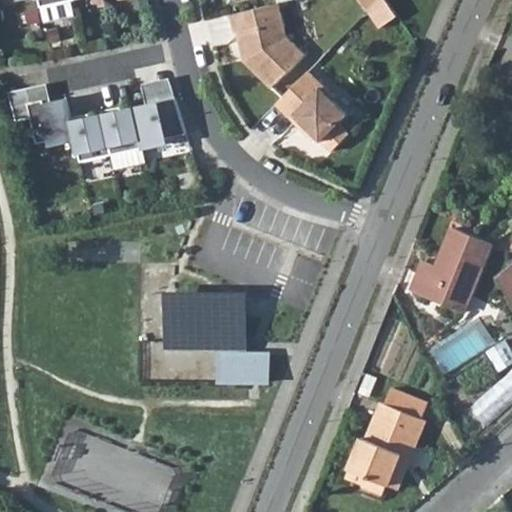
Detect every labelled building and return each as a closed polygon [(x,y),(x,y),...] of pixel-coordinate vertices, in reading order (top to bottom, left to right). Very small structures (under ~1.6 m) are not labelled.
[(358,0),(368,14),(380,0),(358,0)] [(383,0),(380,0),(368,14),(380,30),(397,18),(383,0)] [(245,62),(272,88),(305,55),(287,37),(279,4),(231,15),(236,35),(238,34),(245,62)] [(310,71),(277,104),(307,134),(311,130),(333,152),(351,134),(340,124),(349,114),(335,100),(337,98),(310,71)] [(143,85),(148,105),(158,103),(156,96),(174,93),(170,79),(143,85)] [(10,92),(14,107),(44,101),(45,104),(52,103),(48,84),(10,92)] [(174,93),(156,96),(158,103),(148,105),(135,108),(143,144),(187,135),(174,93)] [(44,101),(14,107),(17,122),(32,119),(38,144),(75,135),(71,119),(68,99),(52,103),(45,104),(44,101)] [(116,112),(115,109),(102,112),(103,115),(112,155),(116,170),(147,163),(143,144),(135,108),(116,112)] [(85,119),(84,116),(71,119),(75,135),(81,163),(112,155),(103,115),(85,119)] [(456,309),(463,291),(470,294),(490,243),(454,228),(438,267),(423,261),(412,291),(456,309)] [(511,272),(503,279),(511,292),(511,272)] [(456,309),(463,311),(470,294),(463,291),(456,309)] [(241,301),(173,300),(173,342),(223,342),(222,382),(256,382),(267,383),(267,356),(241,356),(241,301)] [(486,351),(499,372),(511,363),(511,352),(505,340),(486,351)] [(488,423),(511,403),(511,372),(473,405),(488,423)] [(387,404),(422,417),(427,404),(392,390),(387,404)] [(349,468),(366,475),(362,483),(362,484),(383,493),(387,484),(388,484),(401,454),(410,458),(427,420),(387,404),(381,402),(367,438),(362,436),(349,468)] [(388,484),(398,489),(410,458),(401,454),(388,484)] [(346,476),(362,483),(366,475),(349,468),(346,476)]
